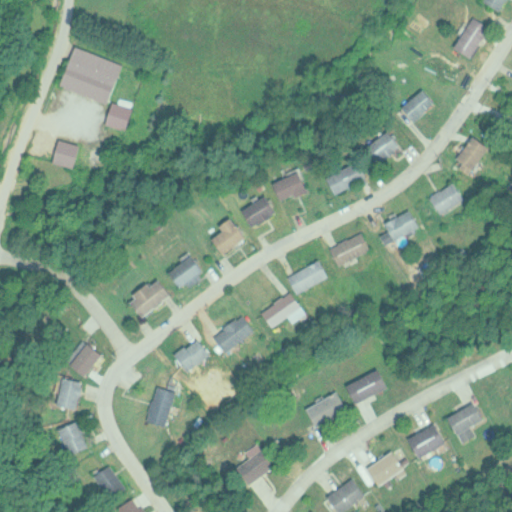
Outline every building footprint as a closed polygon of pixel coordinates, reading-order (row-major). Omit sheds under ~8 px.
[(511,2),(511,0),(492,0),(509,9),(511,2)] [(496,24),(479,15),(463,47),(480,56),(496,24)] [(69,85),(118,102),(132,62),(83,45),(69,85)] [(408,104),(419,120),(443,103),(433,88),(408,104)] [(136,129),(141,105),(119,101),(114,125),(136,129)] [(409,143),(396,128),(375,146),(389,161),(409,143)] [(498,147),(484,135),(461,161),(474,173),(498,147)] [(87,141),(65,141),(65,161),(87,161),(87,141)] [(340,193),(375,179),(368,161),(332,175),(340,193)] [(315,190),(307,170),(280,181),(288,200),(315,190)] [(447,213),(472,198),(461,181),(437,196),(447,213)] [(250,209),(260,227),(285,212),(274,194),(250,209)] [(393,222),(397,230),(389,235),(393,243),(428,225),(419,208),(393,222)] [(228,225),(232,230),(220,238),(231,253),(254,237),(240,216),(228,225)] [(377,248),(369,231),(337,247),(345,264),(377,248)] [(188,288),(212,270),(199,254),(175,271),(188,288)] [(337,277),(330,259),(296,274),(303,291),(337,277)] [(178,292),(165,276),(137,300),(150,316),(178,292)] [(269,311),(280,326),(309,305),(298,290),(269,311)] [(230,349),(261,331),(252,315),(221,332),(230,349)] [(183,352),(194,370),(218,354),(207,337),(183,352)] [(92,374),(109,352),(95,341),(77,362),(92,374)] [(396,385),(387,367),(355,383),(364,401),(396,385)] [(90,380),(71,375),(64,404),(83,408),(90,380)] [(186,391),(168,384),(154,417),(172,424),(186,391)] [(314,405),(322,425),(356,411),(347,391),(314,405)] [(493,417),(483,400),(457,416),(472,440),(482,433),(478,426),(493,417)] [(97,445),(85,419),(65,428),(77,454),(97,445)] [(428,456),(456,442),(446,422),(418,436),(428,456)] [(283,464),(267,442),(252,453),(268,475),(283,464)] [(414,468),(403,449),(377,466),(389,484),(414,468)] [(133,487),(117,462),(100,473),(116,498),(133,487)] [(350,511),(375,494),(362,477),(337,495),(350,511)]
